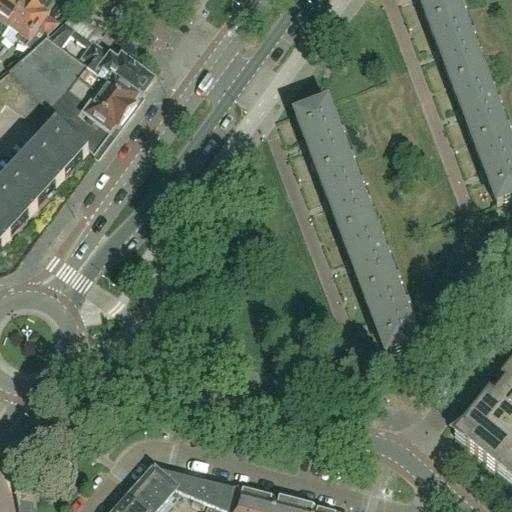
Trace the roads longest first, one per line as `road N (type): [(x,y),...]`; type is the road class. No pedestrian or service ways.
road 1 (residential): [(364,442),(373,403),(263,107)]
road 2 (residential): [(388,0),(500,295),(511,304)]
road 3 (residential): [(87,511),(133,459),(154,451),(384,511)]
road 4 (secondary): [(220,67),(43,300)]
road 5 (secondary): [(65,316),(241,83)]
road 6 (residential): [(364,442),(118,379)]
road 7 (residential): [(405,458),(511,326)]
